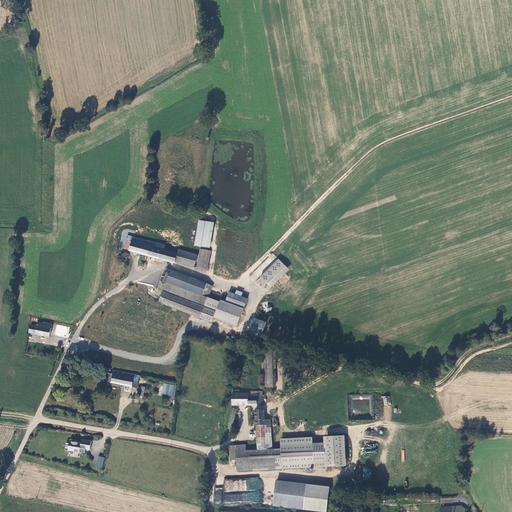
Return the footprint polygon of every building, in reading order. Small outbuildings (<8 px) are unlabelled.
[(198,221),(193,246),(208,249),(212,224),(198,221)] [(175,264),(178,255),(159,250),(160,245),(128,237),(124,250),(175,264)] [(208,251),(200,249),(197,268),(208,270),(212,252),(208,251)] [(197,256),(178,251),(178,255),(175,264),(193,268),(197,256)] [(260,276),(268,284),(286,266),(278,258),(260,276)] [(172,271),(167,269),(161,281),(167,284),(167,283),(172,271)] [(203,296),(207,284),(172,271),(167,283),(168,283),(203,296)] [(210,297),(213,286),(207,284),(203,296),(168,283),(161,302),(203,317),(203,315),(210,297)] [(228,302),(246,308),(249,299),(243,297),(237,295),(232,293),(228,302)] [(238,327),(244,308),(210,297),(203,315),(238,327)] [(260,339),(266,322),(253,317),(247,334),(260,339)] [(50,338),(53,325),(45,323),(44,325),(39,324),(38,327),(31,326),(30,333),(36,334),(36,335),(50,338)] [(106,382),(137,388),(139,382),(134,382),(136,375),(113,370),(112,375),(107,374),(106,382)] [(177,385),(165,383),(163,393),(175,395),(177,385)] [(231,390),(231,405),(257,405),(257,392),(239,392),(239,390),(231,390)] [(256,411),(257,427),(265,426),(265,422),(265,411),(256,411)] [(272,451),(271,421),(265,422),(265,426),(257,427),(258,451),(272,451)] [(312,439),(281,441),(283,471),(314,469),(312,439)] [(77,441),(70,440),(69,444),(66,443),(65,450),(68,451),(68,452),(74,453),(74,452),(85,453),(86,449),(90,450),(91,441),(82,440),(81,443),(76,443),(77,441)] [(237,462),(238,473),(282,471),(281,451),(272,451),(258,451),(246,452),(245,447),(229,447),(230,462),(237,462)] [(105,458),(99,457),(96,466),(102,468),(105,458)] [(261,478),(224,478),(224,487),(214,488),(214,503),(261,502),(261,478)] [(307,486),(277,482),(274,507),(304,511),(307,486)]
